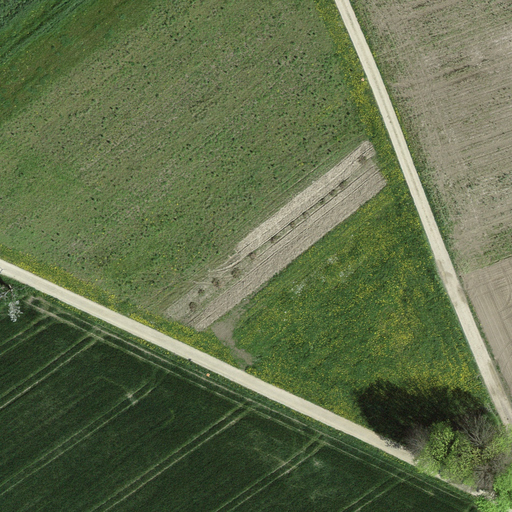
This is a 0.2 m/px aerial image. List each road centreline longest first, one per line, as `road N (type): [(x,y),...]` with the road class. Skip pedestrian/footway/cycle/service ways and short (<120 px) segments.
road 1 (track): [(0,264),(511,506)]
road 2 (track): [(511,425),(342,0)]
